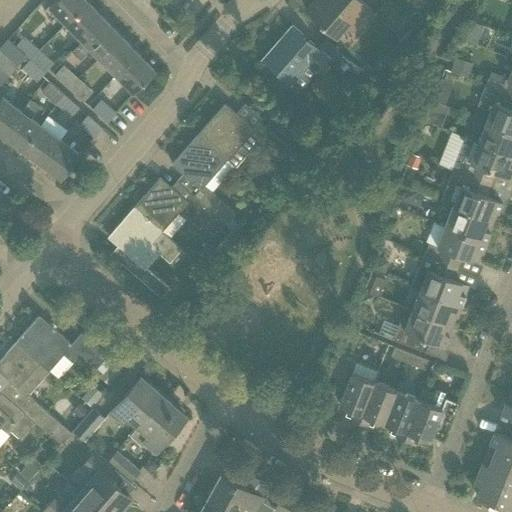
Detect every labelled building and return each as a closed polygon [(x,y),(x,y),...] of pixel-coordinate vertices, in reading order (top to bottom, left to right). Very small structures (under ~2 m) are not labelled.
[(66,24),(88,2),(86,0),(54,0),(49,6),(66,24)] [(351,29),(370,8),(360,0),(318,0),(308,12),(336,37),(346,25),(351,29)] [(104,19),(88,2),(66,24),(83,40),(104,19)] [(394,30),(403,19),(383,2),(374,13),(394,30)] [(104,19),(83,40),(72,51),(80,59),(91,49),(99,57),(121,36),(104,19)] [(472,21),(465,39),(476,44),(483,25),(472,21)] [(360,68),(340,52),(325,38),(317,47),(292,26),(262,60),(278,73),(291,85),(308,64),(316,71),(327,59),(331,62),(350,79),(360,68)] [(25,55),(30,59),(44,72),(53,62),(25,36),(16,45),(26,54),(25,55)] [(121,36),(99,57),(116,74),(138,53),(121,36)] [(8,38),(0,46),(0,48),(17,65),(25,55),(26,54),(16,45),(8,38)] [(0,48),(0,68),(7,75),(17,65),(0,48)] [(155,71),(138,53),(116,74),(134,92),(155,71)] [(30,59),(21,69),(36,82),(44,72),(30,59)] [(69,88),(78,78),(63,65),(54,75),(69,88)] [(488,78),(485,84),(511,94),(511,69),(508,79),(490,72),(488,78)] [(78,78),(69,88),(83,101),(93,91),(78,78)] [(55,104),(64,94),(49,81),(40,91),(55,104)] [(511,94),(485,84),(477,105),(490,110),(486,121),(511,131),(511,94)] [(435,91),(432,99),(444,104),(447,96),(435,91)] [(64,94),(55,104),(70,118),(79,108),(64,94)] [(21,111),(1,96),(0,97),(0,132),(3,135),(21,111)] [(30,98),(21,111),(3,135),(22,149),(40,125),(30,118),(40,105),(30,98)] [(101,100),(93,109),(108,122),(116,113),(101,100)] [(225,104),(198,134),(226,158),(250,132),(294,170),(303,159),(259,121),(253,128),(225,104)] [(102,128),(88,115),(80,124),(94,137),(102,128)] [(511,131),(486,121),(478,141),(511,154),(511,131)] [(59,139),(40,125),(22,149),(42,163),(59,139)] [(226,158),(198,134),(172,164),(200,188),(194,195),(225,223),(234,213),(203,185),(226,158)] [(80,154),(59,139),(42,163),(62,178),(80,154)] [(460,146),(452,168),(491,184),(496,172),(511,178),(511,175),(511,166),(509,165),(511,156),(511,154),(478,141),(474,151),(460,146)] [(411,153),(406,164),(416,168),(420,156),(411,153)] [(461,183),(452,205),(487,219),(491,209),(498,212),(498,211),(502,201),(487,195),(491,184),(468,174),(468,175),(464,184),(461,183)] [(160,178),(134,207),(162,231),(185,206),(187,207),(185,209),(215,235),(217,232),(225,223),(194,195),(188,202),(160,178)] [(405,187),(400,199),(412,204),(417,192),(405,187)] [(266,194),(261,201),(267,205),(272,199),(266,194)] [(452,205),(444,225),(486,242),(490,231),(483,228),(487,219),(452,205)] [(162,231),(134,207),(109,237),(132,257),(124,265),(161,297),(169,288),(146,267),(160,250),(152,243),(162,231)] [(429,242),(424,254),(459,268),(463,256),(471,260),(475,250),(482,252),(486,242),(444,225),(436,245),(429,242)] [(208,250),(199,260),(208,268),(217,258),(208,250)] [(428,267),(423,279),(414,276),(410,285),(419,289),(461,305),(465,295),(458,292),(462,283),(454,279),(459,268),(424,254),(424,255),(435,259),(431,268),(428,267)] [(378,256),(373,268),(385,273),(390,261),(378,256)] [(376,275),(369,292),(378,296),(385,279),(376,275)] [(419,289),(412,309),(446,323),(450,313),(457,316),(461,305),(419,289)] [(364,291),(360,301),(370,305),(374,295),(364,291)] [(199,315),(190,307),(182,316),(191,324),(199,315)] [(412,309),(407,320),(401,317),(393,339),(425,352),(430,340),(445,346),(449,335),(442,332),(446,323),(412,309)] [(39,316),(17,341),(49,370),(59,377),(80,353),(96,368),(106,357),(80,333),(71,344),(39,316)] [(49,370),(17,341),(0,360),(0,371),(9,379),(0,389),(0,390),(36,422),(61,443),(71,432),(53,417),(27,394),(49,370)] [(408,361),(411,352),(393,346),(390,355),(408,361)] [(411,352),(408,361),(424,367),(427,358),(411,352)] [(355,361),(344,356),(334,381),(346,385),(339,404),(348,407),(345,414),(359,420),(375,380),(352,371),(355,361)] [(110,363),(102,373),(113,382),(121,372),(111,364),(110,363)] [(140,376),(110,411),(121,421),(127,414),(139,424),(163,396),(140,376)] [(397,388),(375,380),(359,420),(373,425),(375,419),(384,422),(397,388)] [(397,388),(384,422),(392,425),(390,432),(403,437),(419,397),(405,392),(408,383),(400,380),(397,388)] [(90,389),(82,399),(91,407),(99,397),(90,389)] [(419,397),(403,437),(417,443),(419,436),(429,440),(436,421),(448,426),(457,402),(445,397),(441,406),(431,402),(434,393),(422,389),(419,397)] [(36,422),(0,390),(0,427),(6,432),(9,430),(21,440),(36,422)] [(163,396),(139,424),(152,435),(145,442),(155,451),(161,443),(185,416),(163,396)] [(511,404),(506,402),(501,413),(511,417),(511,404)] [(82,404),(75,413),(82,418),(89,410),(82,404)] [(92,407),(89,410),(72,431),(84,441),(104,417),(92,407)] [(511,432),(510,438),(494,432),(489,443),(496,446),(492,455),(511,463),(511,432)] [(97,469),(79,491),(103,511),(116,511),(130,497),(111,480),(118,471),(106,461),(93,450),(85,459),(97,469)] [(139,470),(116,450),(106,461),(118,471),(129,481),(139,470)] [(482,462),(477,472),(511,486),(511,463),(492,455),(488,465),(482,462)] [(29,461),(20,472),(29,480),(38,469),(29,461)] [(17,472),(10,481),(19,489),(27,480),(17,472)] [(511,506),(511,486),(477,472),(473,483),(480,486),(476,495),(511,509),(511,506)] [(220,475),(207,499),(230,511),(239,511),(244,504),(255,511),(262,498),(220,475)] [(61,511),(49,501),(40,511),(103,511),(79,491),(61,511)] [(313,511),(282,495),(275,509),(280,511),(313,511)] [(230,511),(207,499),(199,511),(230,511)]
